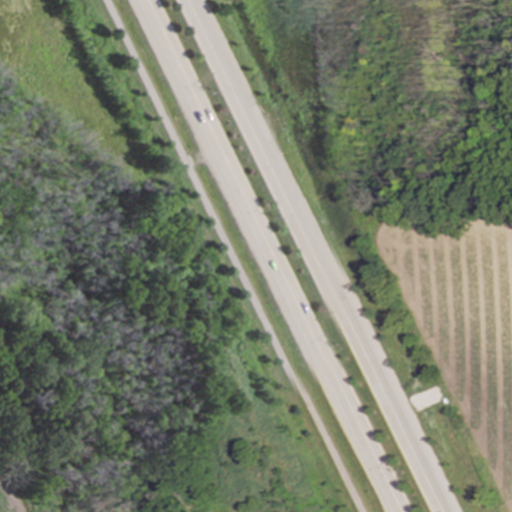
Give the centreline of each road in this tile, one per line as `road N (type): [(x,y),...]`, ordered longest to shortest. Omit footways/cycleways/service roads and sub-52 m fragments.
road 1 (secondary): [(140,0),(393,511)]
road 2 (secondary): [(438,511),(186,0)]
